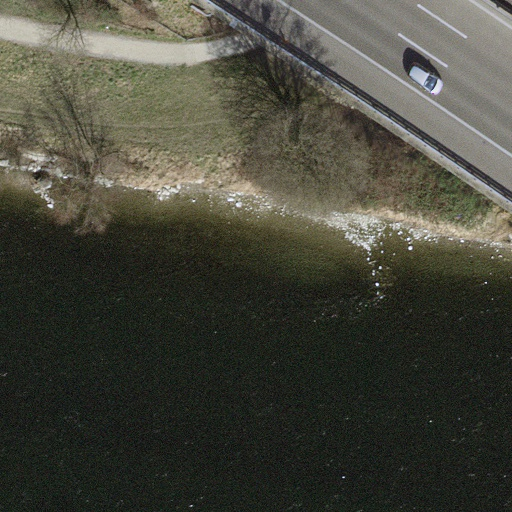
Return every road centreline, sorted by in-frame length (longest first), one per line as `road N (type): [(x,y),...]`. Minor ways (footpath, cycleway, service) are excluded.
road 1 (track): [(511,42),(312,34),(186,55),(0,24)]
road 2 (motorway): [(348,0),(511,114)]
